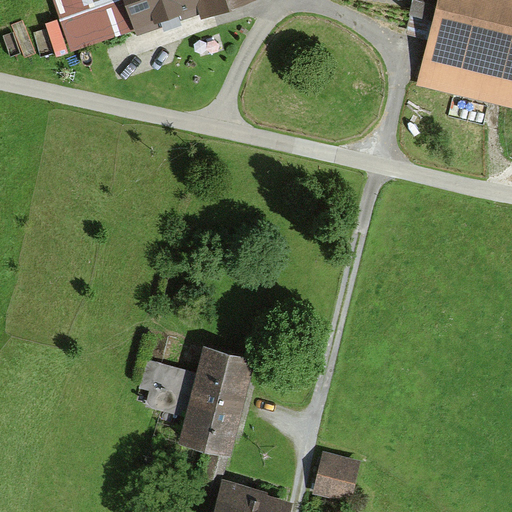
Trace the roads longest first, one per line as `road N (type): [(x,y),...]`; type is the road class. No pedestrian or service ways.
road 1 (track): [(296,0),(350,16),(388,40),(400,78),(289,511)]
road 2 (unclassified): [(0,80),(511,193)]
road 3 (track): [(281,0),(247,50),(219,127)]
